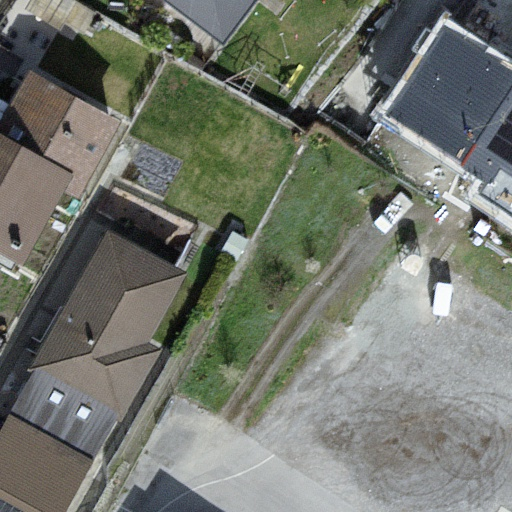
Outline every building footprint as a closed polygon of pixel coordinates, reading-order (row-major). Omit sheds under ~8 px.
[(153,0),(216,49),(254,0),(153,0)] [(511,67),(457,33),(391,121),(511,204),(511,201),(511,67)] [(36,82),(2,144),(74,184),(64,209),(90,220),(133,127),(36,82)] [(0,143),(0,255),(38,277),(64,209),(74,184),(2,144),(0,143)] [(196,286),(109,240),(41,379),(131,428),(164,362),(154,355),(196,286)] [(17,420),(0,449),(0,511),(60,511),(90,461),(17,420)]
